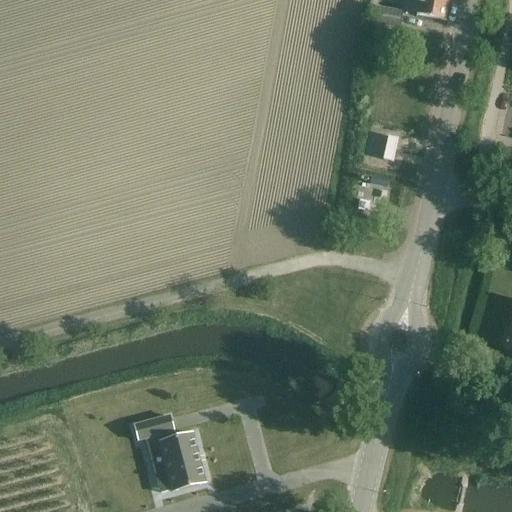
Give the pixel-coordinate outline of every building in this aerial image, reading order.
[(445,22),(449,0),(419,0),(416,16),(445,22)] [(399,29),(402,13),(371,7),(368,23),(399,29)] [(383,161),(392,163),(398,140),(388,138),(383,161)] [(511,322),(502,349),(511,353),(511,322)] [(172,440),(171,434),(173,433),(169,418),(134,427),(138,442),(145,440),(146,440),(149,454),(161,451),(166,470),(154,473),(160,494),(172,491),(172,493),(205,484),(192,435),(172,440)]
